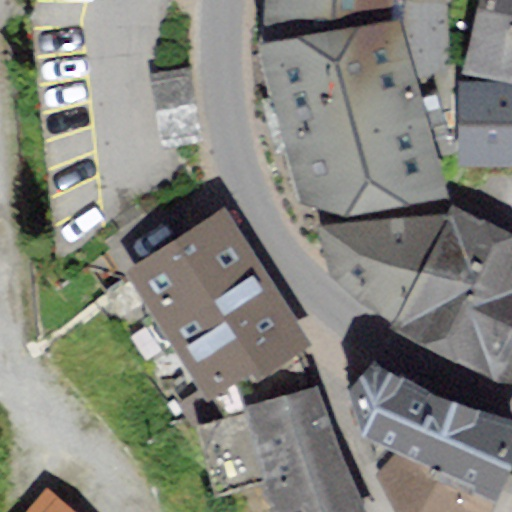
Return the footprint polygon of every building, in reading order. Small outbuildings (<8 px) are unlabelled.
[(273,0),(274,59),(267,61),(305,212),(341,222),(440,198),(410,75),(457,64),(443,2),(430,5),(429,0),(273,0)] [(511,0),(479,0),(465,68),(511,78),(511,0)] [(511,101),(466,99),(463,163),(511,165),(511,101)] [(394,338),(486,380),(511,322),(511,244),(450,216),(447,221),(411,299),(397,331),(394,338)] [(397,331),(411,299),(447,221),(325,239),(336,283),(397,331)] [(300,347),(230,228),(137,282),(207,401),(300,347)] [(511,384),(511,322),(486,380),(511,384)] [(511,439),(370,376),(358,404),(363,449),(391,462),(492,507),(511,463),(511,439)] [(355,511),(316,402),(210,441),(225,482),(256,471),(271,511),(355,511)] [(391,462),(381,485),(394,511),(489,511),(492,507),(391,462)] [(59,511),(47,502),(38,511),(59,511)]
